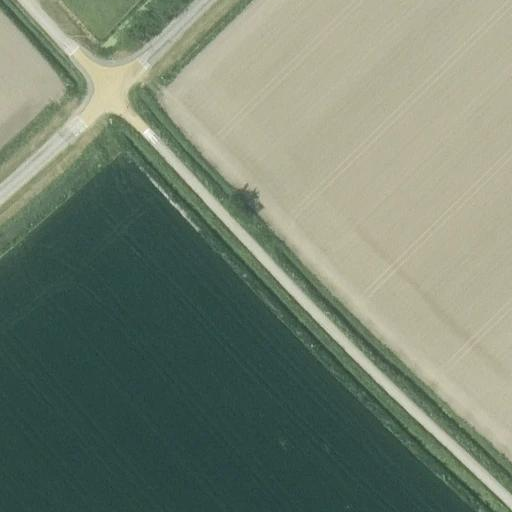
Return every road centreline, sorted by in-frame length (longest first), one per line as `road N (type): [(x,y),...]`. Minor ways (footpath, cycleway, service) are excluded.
road 1 (unclassified): [(511,504),(356,356),(110,92)]
road 2 (unclassified): [(0,192),(110,92)]
road 3 (unclassified): [(110,92),(205,0)]
road 4 (unclassified): [(110,92),(23,0)]
